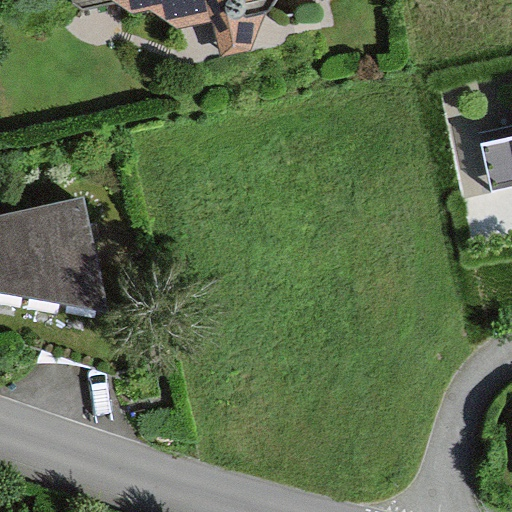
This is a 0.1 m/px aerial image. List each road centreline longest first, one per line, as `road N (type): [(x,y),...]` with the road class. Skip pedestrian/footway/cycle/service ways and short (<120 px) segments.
road 1 (unclassified): [(0,431),(265,511)]
road 2 (residential): [(436,511),(461,410),(497,356),(511,350)]
